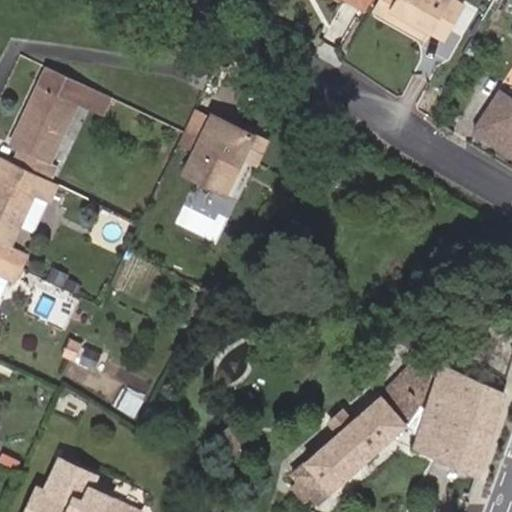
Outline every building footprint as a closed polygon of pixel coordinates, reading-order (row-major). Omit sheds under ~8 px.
[(342,0),(365,14),(373,0),(342,0)] [(383,0),(375,14),(391,23),(395,15),(432,36),(437,27),(451,35),(465,11),(445,0),(383,0)] [(395,15),(391,23),(427,44),(432,36),(395,15)] [(446,44),(451,35),(437,27),(432,36),(446,44)] [(203,93),(212,74),(194,66),(186,84),(203,93)] [(20,151),(14,163),(50,181),(56,169),(49,166),(77,105),(61,97),(70,79),(47,68),(9,145),(20,151)] [(86,87),(70,79),(61,97),(77,105),(86,87)] [(473,129),(511,155),(511,97),(504,90),(473,129)] [(266,150),(211,124),(182,186),(223,206),(242,167),(255,174),(266,150)] [(46,206),(56,185),(50,181),(14,163),(0,157),(0,260),(18,270),(25,256),(11,249),(35,201),(46,206)] [(18,270),(0,260),(0,291),(5,283),(10,286),(18,270)] [(83,343),(72,338),(65,354),(76,360),(83,343)] [(101,354),(87,347),(80,362),(95,369),(101,354)] [(432,371),(418,358),(380,397),(292,474),(298,481),(291,487),(307,503),(405,425),(421,396),(432,371)] [(411,448),(477,478),(504,393),(441,364),(411,448)] [(227,428),(211,435),(220,452),(235,444),(227,428)] [(145,511),(95,488),(102,475),(65,457),(49,491),(39,486),(27,511),(145,511)]
